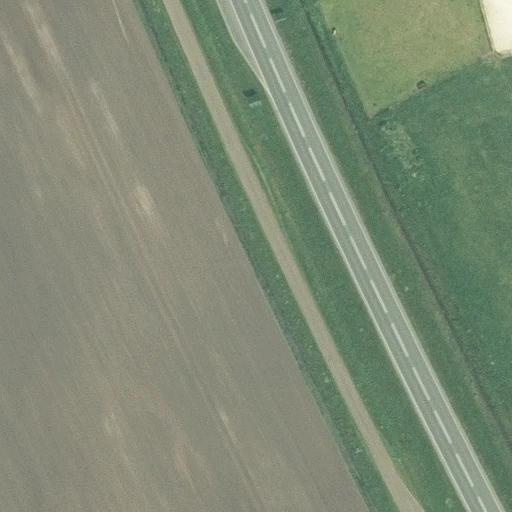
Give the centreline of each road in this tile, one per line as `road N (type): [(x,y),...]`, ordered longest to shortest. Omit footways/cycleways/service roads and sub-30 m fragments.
road 1 (unclassified): [(413,511),(171,0)]
road 2 (trunk): [(488,511),(247,0)]
